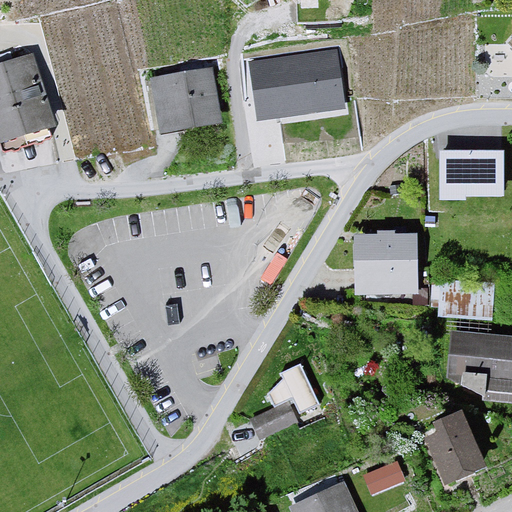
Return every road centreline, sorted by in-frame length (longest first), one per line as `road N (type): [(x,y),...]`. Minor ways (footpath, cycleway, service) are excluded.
road 1 (residential): [(167,467),(199,446),(373,165)]
road 2 (residential): [(36,199),(60,186),(151,191),(373,165)]
road 3 (residential): [(167,467),(44,253),(32,220),(36,199)]
road 4 (residential): [(373,165),(445,122),(511,115)]
